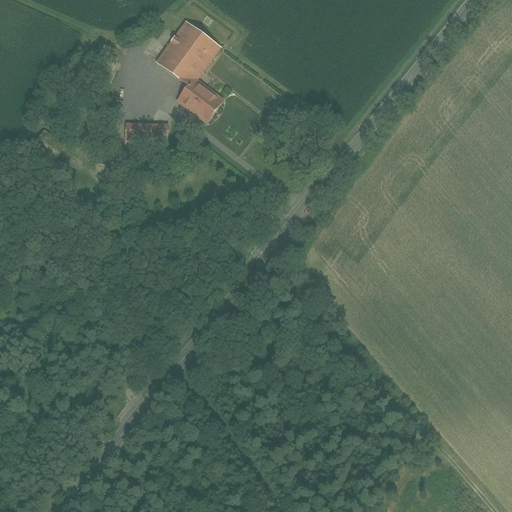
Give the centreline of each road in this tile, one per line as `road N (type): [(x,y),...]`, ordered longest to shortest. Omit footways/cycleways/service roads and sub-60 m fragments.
road 1 (tertiary): [(472,0),(56,511)]
road 2 (track): [(504,511),(289,226)]
road 3 (track): [(0,270),(276,242)]
road 4 (unknown): [(120,253),(121,122),(134,102),(156,94)]
